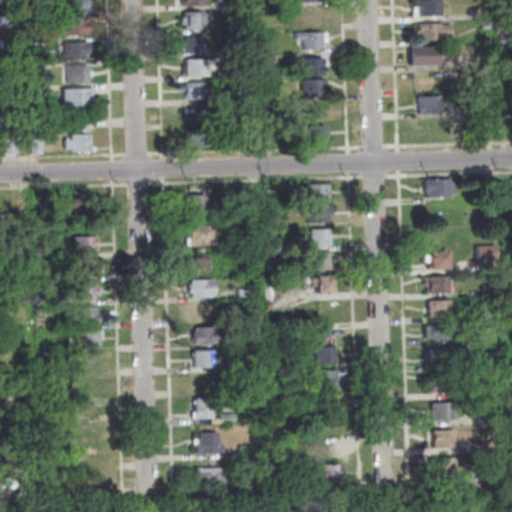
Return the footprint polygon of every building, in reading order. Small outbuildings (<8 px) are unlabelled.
[(59,0),(90,0),(91,13),(59,14),(59,0)] [(439,0),(439,16),(415,17),(414,0),(439,0)] [(214,3),(243,2),(243,10),(215,11),(214,3)] [(293,8),(293,25),(320,25),(320,8),(293,8)] [(184,30),(183,25),(180,25),(179,19),(183,18),(183,13),(203,13),(203,15),(209,15),(210,24),(203,24),(203,30),(184,30)] [(28,17),(40,17),(40,29),(28,29),(28,17)] [(0,18),(12,18),(12,27),(0,27),(0,18)] [(59,19),(92,19),(92,24),(86,24),(86,36),(60,37),(59,19)] [(244,33),(243,22),(229,22),(230,33),(244,33)] [(439,41),(417,41),(416,25),(438,24),(438,26),(449,26),(450,36),(439,36),(439,41)] [(294,41),(294,33),(322,33),(322,34),(326,34),(326,43),(322,44),(323,50),(298,51),(297,41),(294,41)] [(183,54),(183,47),(180,47),(180,41),(184,41),(184,37),(204,37),(204,53),(183,54)] [(0,41),(14,41),(14,51),(0,51),(0,41)] [(62,43),(86,42),(87,55),(84,55),(84,60),(63,61),(62,43)] [(244,56),(244,46),(229,47),(229,56),(244,56)] [(407,48),(441,47),(441,65),(408,66),(407,48)] [(279,55),(259,56),(259,67),(279,67),(279,55)] [(297,60),(322,59),(322,61),(326,61),(326,67),(323,67),(323,76),(297,77),(297,60)] [(185,61),(208,60),(208,61),(214,61),(214,70),(208,70),(208,77),(182,78),(182,66),(185,66),(185,61)] [(28,64),(43,63),(43,72),(29,73),(28,64)] [(66,84),(66,67),(87,67),(88,72),(90,72),(91,78),(88,78),(88,84),(66,84)] [(245,69),(245,75),(242,76),(242,80),(217,81),(217,75),(231,74),(231,69),(245,69)] [(301,81),(324,80),(325,86),(324,87),(324,97),(302,97),(301,81)] [(205,83),(206,100),(186,101),(186,100),(184,100),(184,94),(185,94),(185,84),(205,83)] [(211,83),(224,83),(224,94),(211,94),(211,83)] [(42,87),(43,103),(29,103),(28,87),(42,87)] [(0,88),(15,88),(15,98),(0,98),(0,88)] [(93,89),(94,107),(62,108),(62,90),(93,89)] [(416,98),(447,96),(447,106),(441,106),(441,113),(416,114),(416,98)] [(301,104),(322,104),(322,106),(327,106),(327,114),(325,114),(325,120),(301,120),(301,104)] [(255,126),(246,127),(246,124),(234,124),(234,119),(208,119),(208,148),(255,147),(255,126)] [(63,150),(63,141),(64,141),(64,138),(67,138),(67,141),(69,141),(69,135),(79,135),(79,132),(72,132),(72,122),(89,121),(89,132),(86,132),(86,135),(89,135),(89,147),(93,147),(94,153),(69,153),(69,150),(63,150)] [(420,121),(420,139),(446,139),(446,121),(420,121)] [(325,126),(309,127),(309,145),(324,144),(324,138),(326,138),(325,126)] [(205,132),(185,132),(185,149),(205,149),(205,132)] [(17,155),(17,140),(3,140),(3,155),(17,155)] [(30,141),(41,141),(41,155),(30,155),(30,141)] [(486,192),(486,178),(495,178),(495,192),(486,192)] [(422,195),(422,181),(447,180),(447,183),(453,183),(453,193),(448,194),(448,197),(425,198),(424,195),(422,195)] [(305,183),(306,200),(327,200),(325,183),(305,183)] [(187,214),(205,214),(204,194),(186,194),(187,214)] [(72,200),(72,217),(93,217),(93,200),(72,200)] [(304,204),(305,221),(327,221),(327,213),(331,213),(330,204),(304,204)] [(0,215),(0,229),(9,229),(9,215),(0,215)] [(186,224),(187,237),(184,237),(184,245),(187,245),(215,244),(214,223),(186,224)] [(306,228),(306,247),(330,245),(328,227),(306,228)] [(73,238),(73,256),(94,255),(94,238),(73,238)] [(493,246),(494,271),(480,271),(480,261),(474,261),(474,248),(493,246)] [(306,253),(306,269),(330,268),(329,252),(306,253)] [(445,252),(445,268),(427,269),(427,253),(445,252)] [(187,256),(187,272),(206,272),(205,255),(187,256)] [(76,261),(77,279),(101,278),(101,276),(104,276),(104,269),(97,270),(97,261),(76,261)] [(314,274),(314,293),(331,292),(330,274),(314,274)] [(187,279),(187,284),(185,284),(185,292),(188,292),(188,297),(212,295),(211,277),(187,279)] [(422,287),(422,278),(447,277),(447,294),(426,294),(426,287),(422,287)] [(264,283),(264,300),(281,300),(279,282),(264,283)] [(74,285),(75,302),(94,301),(94,297),(97,297),(96,289),(93,290),(93,284),(74,285)] [(481,297),(481,287),(494,286),(495,297),(481,297)] [(235,288),(236,299),(249,299),(249,287),(235,288)] [(35,299),(36,308),(50,307),(50,298),(35,299)] [(448,318),(426,319),(426,302),(448,302),(448,318)] [(74,309),(74,325),(97,324),(97,313),(94,313),(94,309),(74,309)] [(495,310),(495,320),(482,321),(482,311),(495,310)] [(310,322),(312,345),(322,346),(321,337),(327,337),(327,322),(310,322)] [(194,325),(194,328),(190,329),(190,343),(216,343),(216,339),(219,337),(219,330),(215,325),(194,325)] [(422,327),(449,326),(450,341),(430,342),(430,339),(423,339),(422,327)] [(78,332),(79,348),(98,347),(98,332),(78,332)] [(312,362),(312,345),(322,346),(333,346),(333,362),(312,362)] [(190,349),(191,368),(213,366),(213,349),(190,349)] [(429,363),(428,351),(450,350),(450,362),(429,363)] [(310,371),(311,390),(331,390),(333,385),(334,378),(342,378),(341,371),(334,371),(310,371)] [(190,373),(191,390),(213,389),(213,372),(190,373)] [(429,393),(429,376),(450,376),(450,392),(429,393)] [(193,397),(192,409),(208,409),(207,397),(193,397)] [(100,417),(100,400),(68,400),(68,417),(100,417)] [(430,404),(451,404),(452,421),(431,422),(430,404)] [(479,425),(479,415),(492,414),(492,425),(479,425)] [(315,434),(337,434),(337,417),(315,417),(315,434)] [(433,449),(432,432),(453,431),(454,448),(433,449)] [(196,441),(196,452),(222,451),(222,442),(217,443),(216,432),(196,432),(196,441)] [(336,441),(317,441),(317,457),(336,457),(336,441)] [(500,442),(501,452),(486,452),(486,442),(500,442)] [(455,476),(434,476),(433,460),(454,459),(455,476)] [(318,463),(319,480),(338,480),(337,463),(318,463)] [(502,464),(502,481),(487,482),(486,465),(502,464)] [(193,467),(193,484),(223,484),(222,466),(193,467)] [(98,472),(87,472),(87,485),(98,485),(98,472)]
